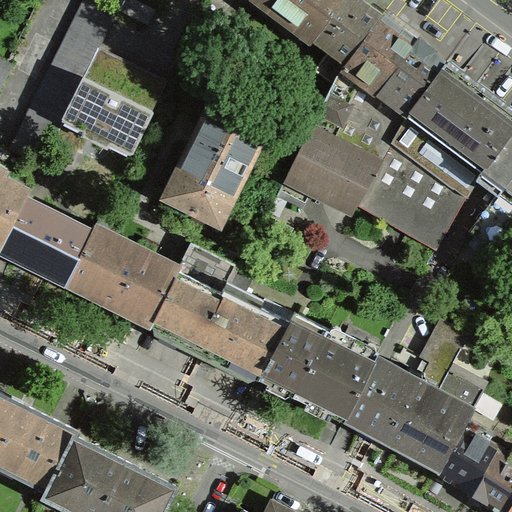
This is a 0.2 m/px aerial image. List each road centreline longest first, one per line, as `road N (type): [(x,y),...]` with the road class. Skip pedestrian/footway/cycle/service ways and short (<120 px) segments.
road 1 (tertiary): [(0,314),(237,433)]
road 2 (tertiary): [(237,433),(383,511)]
